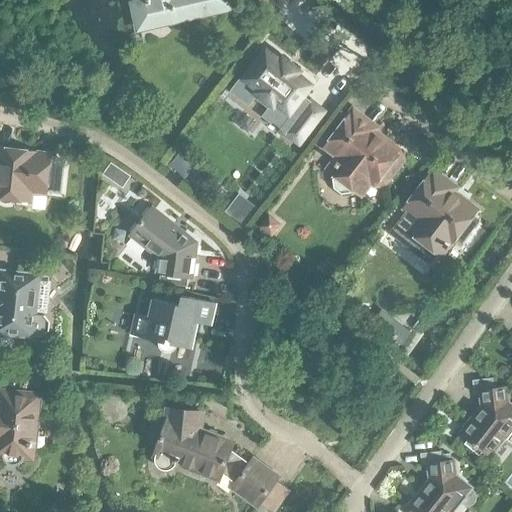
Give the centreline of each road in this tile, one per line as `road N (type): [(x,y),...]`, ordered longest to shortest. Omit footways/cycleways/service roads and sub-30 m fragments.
road 1 (residential): [(362,481),(250,403),(246,256),(108,146)]
road 2 (residential): [(362,481),(511,276)]
road 3 (residential): [(511,190),(367,76)]
